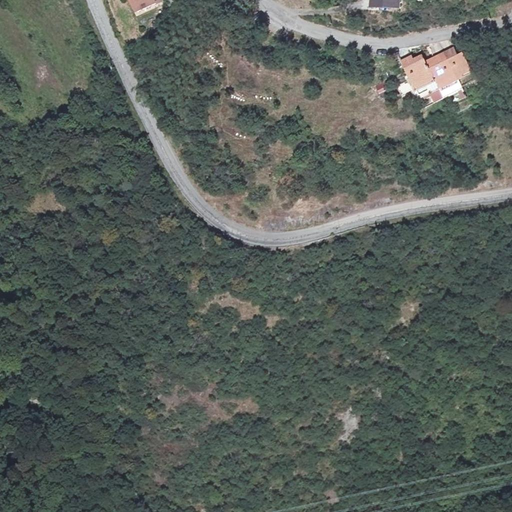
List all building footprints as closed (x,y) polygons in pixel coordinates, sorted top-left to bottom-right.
[(162,1),(161,0),(132,0),(139,12),(162,1)] [(446,53),(459,80),(465,77),(464,75),(473,70),(465,53),(460,56),(455,48),(446,53)] [(432,60),(429,61),(438,77),(443,87),(443,88),(424,98),(425,100),(432,96),(435,103),(464,89),(459,80),(446,53),(438,57),(439,59),(435,61),(434,59),(432,60)] [(413,56),(402,62),(411,78),(416,88),(428,82),(438,77),(429,61),(427,62),(426,60),(417,64),(413,56)] [(443,87),(438,77),(428,82),(434,92),(443,87)] [(376,85),(378,94),(386,92),(385,84),(376,85)]
